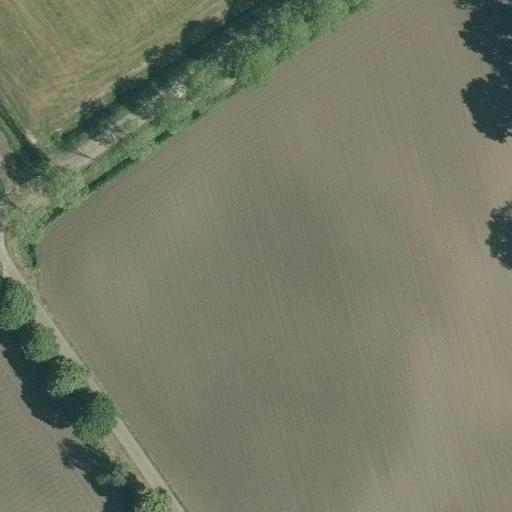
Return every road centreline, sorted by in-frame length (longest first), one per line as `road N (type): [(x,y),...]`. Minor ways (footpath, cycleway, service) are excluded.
road 1 (unclassified): [(0,212),(310,0)]
road 2 (unknown): [(168,511),(0,279)]
